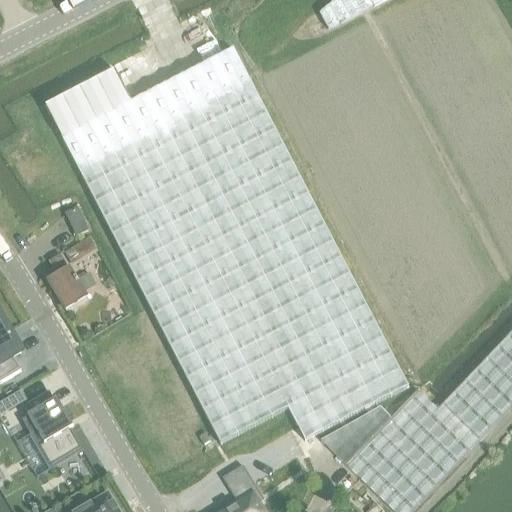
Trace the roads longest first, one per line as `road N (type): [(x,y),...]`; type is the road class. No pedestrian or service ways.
road 1 (unknown): [(0,197),(230,0)]
road 2 (unclassified): [(144,511),(0,271)]
